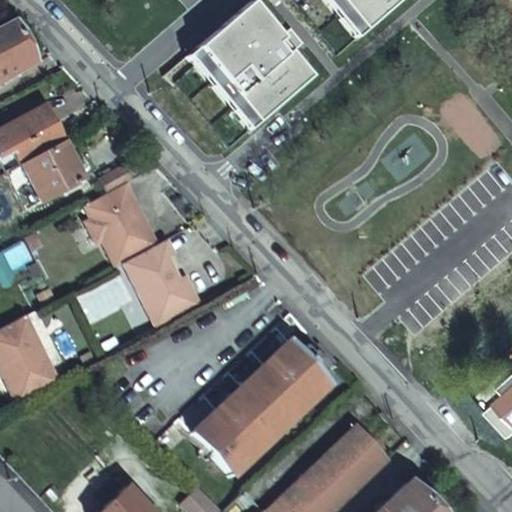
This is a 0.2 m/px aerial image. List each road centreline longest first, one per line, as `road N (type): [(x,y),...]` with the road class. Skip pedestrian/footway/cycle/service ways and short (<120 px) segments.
road 1 (unclassified): [(507,511),(112,88)]
road 2 (residential): [(214,0),(112,88)]
road 3 (unclassified): [(112,88),(28,0)]
